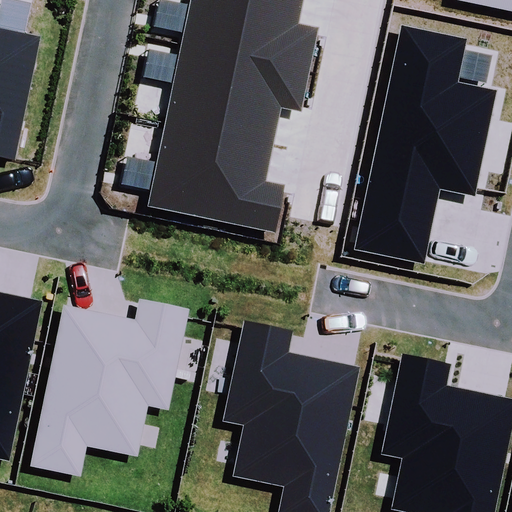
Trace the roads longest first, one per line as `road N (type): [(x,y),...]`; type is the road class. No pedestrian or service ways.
road 1 (residential): [(108,0),(62,230),(0,217)]
road 2 (residential): [(312,294),(511,332)]
